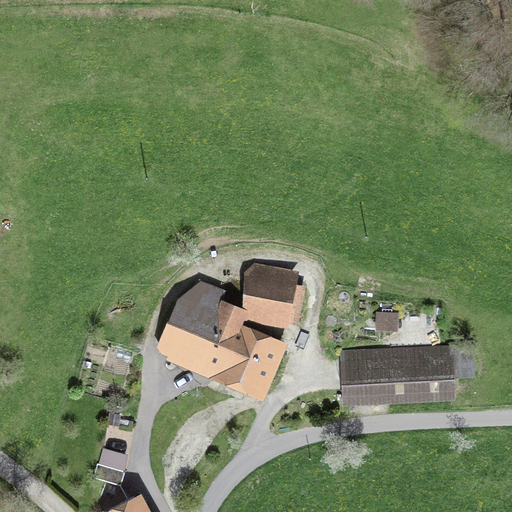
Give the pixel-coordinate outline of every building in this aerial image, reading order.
[(302,289),(245,278),(244,311),(284,319),(284,317),(296,319),(302,289)] [(223,306),(221,293),(199,283),(191,306),(177,301),(160,342),(219,366),(217,371),(260,389),(278,348),(236,330),(242,314),(223,306)] [(396,329),(397,315),(378,314),(377,328),(396,329)] [(473,374),(471,347),(346,354),(348,401),(450,396),(449,375),(473,374)] [(93,478),(121,486),(125,471),(97,463),(93,478)] [(139,511),(133,499),(108,511),(139,511)]
